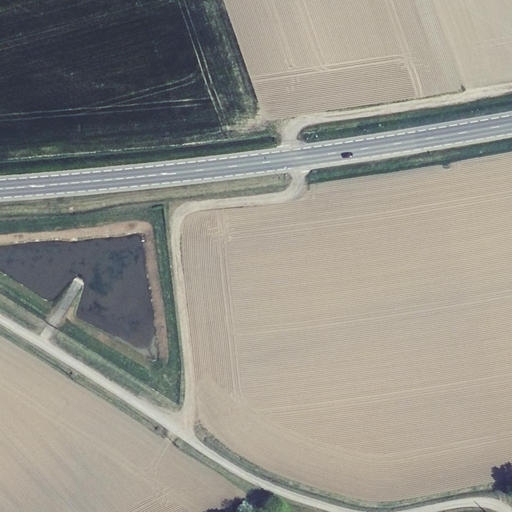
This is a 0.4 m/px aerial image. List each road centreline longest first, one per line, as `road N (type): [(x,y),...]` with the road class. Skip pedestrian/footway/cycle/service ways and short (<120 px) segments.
road 1 (track): [(180,433),(190,390),(172,233),(177,212),(290,192),(298,180),(292,134),(300,122),(511,88)]
road 2 (secondary): [(511,124),(254,164),(0,189)]
road 3 (unclassified): [(0,318),(236,470),(349,511)]
